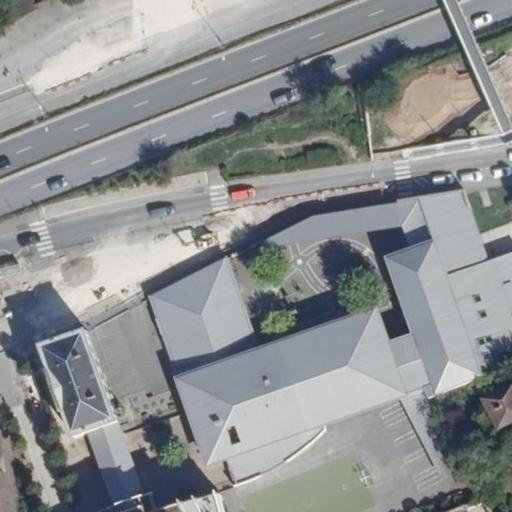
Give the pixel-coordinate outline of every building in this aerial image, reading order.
[(35,4),(33,0),(3,0),(13,17),(35,4)] [(382,75),(359,84),(364,96),(386,87),(382,75)] [(467,198),(421,203),(437,247),(414,255),(391,263),(417,338),(391,347),(376,314),(302,340),(260,352),(227,262),(155,299),(162,320),(158,321),(163,338),(168,336),(194,414),(214,408),(220,425),(198,433),(207,460),(225,454),(232,473),(234,473),(239,487),(250,483),(262,477),(275,471),(284,466),(296,458),(305,452),(313,446),(321,439),(327,434),(375,407),(429,391),(433,399),(511,366),(511,262),(491,269),(467,198)] [(437,247),(421,203),(314,213),(317,240),(404,231),(414,255),(437,247)] [(95,447),(125,438),(120,423),(121,423),(90,334),(57,345),(45,349),(76,438),(88,434),(91,433),(95,447)] [(511,423),(511,387),(486,401),(500,429),(511,423)] [(442,476),(466,464),(433,399),(429,391),(405,403),(442,476)] [(95,447),(116,508),(145,498),(125,438),(95,447)] [(222,511),(218,497),(171,511),(159,511),(154,495),(145,498),(116,508),(105,511),(222,511)]
